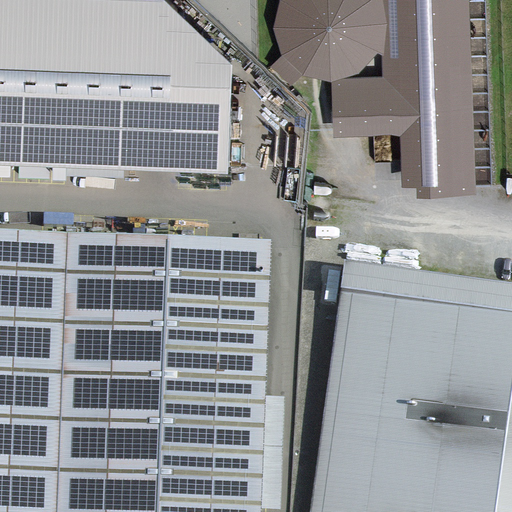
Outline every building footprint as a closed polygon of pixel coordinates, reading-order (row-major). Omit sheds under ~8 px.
[(0,0),(0,162),(227,170),(230,66),(166,0),(0,0)] [(381,47),(379,0),(279,0),(274,23),(283,52),(301,71),(333,79),(359,69),(381,47)] [(379,0),(381,47),(382,78),(333,79),(334,133),(403,131),(405,190),(475,188),(469,0),(379,0)] [(0,511),(254,511),(264,247),(0,238),(0,511)] [(511,511),(511,295),(345,271),(313,511),(511,511)]
